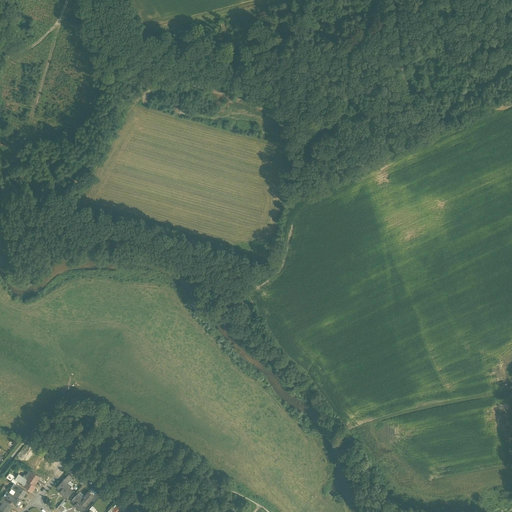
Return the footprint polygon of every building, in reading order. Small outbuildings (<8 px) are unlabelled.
[(26,449),(19,459),(21,460),(28,450),(26,449)] [(45,457),(39,466),(40,467),(37,472),(45,477),(48,471),(47,470),(52,462),(45,457)] [(31,471),(26,479),(18,474),(14,479),(18,481),(24,486),(32,492),(35,486),(34,485),(39,477),(31,471)] [(87,479),(78,472),(77,474),(83,479),(85,481),(87,479)] [(69,474),(57,487),(60,490),(59,492),(66,498),(72,491),(68,487),(70,485),(68,483),(72,477),(69,474)] [(26,491),(16,484),(14,483),(10,488),(15,491),(13,495),(9,492),(6,497),(11,500),(11,501),(12,502),(19,506),(22,501),(21,500),(26,491)] [(89,491),(87,493),(86,493),(84,495),(84,496),(83,497),(84,498),(83,499),(84,499),(82,500),(87,504),(91,499),(94,496),(93,495),(93,494),(90,492),(89,492),(89,491)] [(96,492),(93,494),(93,495),(94,496),(91,499),(94,502),(100,495),(96,492)] [(83,499),(78,494),(72,501),(75,504),(74,505),(81,511),(87,504),(82,500),(84,499),(83,499)] [(4,500),(0,505),(0,511),(7,511),(12,505),(10,504),(4,500)]
